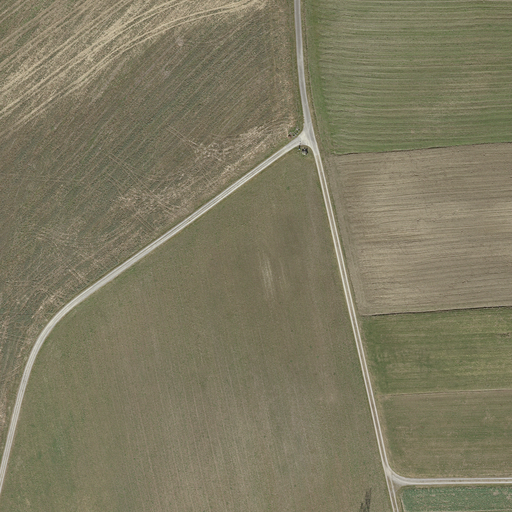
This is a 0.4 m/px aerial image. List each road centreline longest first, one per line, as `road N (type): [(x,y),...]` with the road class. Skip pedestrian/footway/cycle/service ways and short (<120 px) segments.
road 1 (track): [(0,488),(44,331),(311,131)]
road 2 (track): [(311,131),(396,511)]
road 3 (track): [(297,0),(311,131)]
road 4 (track): [(511,482),(390,483)]
